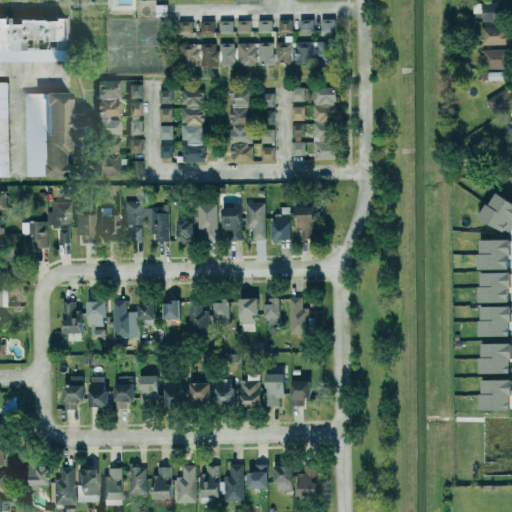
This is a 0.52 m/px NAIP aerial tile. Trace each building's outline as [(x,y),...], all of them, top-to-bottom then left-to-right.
[(511,0),(491,0),(492,5),(485,5),(485,20),(511,20),(511,0)] [(67,18),(22,18),(22,22),(13,22),(13,16),(0,16),(0,60),(66,59),(66,47),(34,47),(34,39),(67,39),(67,18)] [(323,38),(337,36),(334,17),(321,18),(323,38)] [(300,30),(314,30),(313,18),(300,19),(300,30)] [(234,32),(234,19),(220,20),(220,32),(234,32)] [(237,31),(251,31),(252,19),(237,19),(237,31)] [(272,19),(258,19),(258,31),(272,31),(272,19)] [(293,19),(279,19),(279,32),(294,31),(293,19)] [(193,33),(193,21),(180,20),(180,33),(193,33)] [(215,20),(201,20),(201,31),(215,32),(215,20)] [(483,44),(511,44),(511,26),(483,27),(483,44)] [(329,39),(295,41),(296,63),(330,62),(329,39)] [(275,41),(260,41),(261,63),(275,63),(275,41)] [(276,41),(277,62),(293,61),(293,41),(276,41)] [(220,65),(219,42),(202,43),(203,65),(220,65)] [(221,63),(236,63),(235,42),(221,42),(221,63)] [(258,42),(240,42),(240,63),(258,63),(258,42)] [(201,66),(201,43),(183,43),(184,66),(201,66)] [(511,67),(511,56),(511,48),(486,48),(486,68),(511,67)] [(120,79),(99,79),(99,97),(121,97),(120,79)] [(0,174),(11,175),(10,82),(0,82),(0,174)] [(143,83),(130,83),(130,97),(144,97),(143,83)] [(338,102),(338,85),(314,86),(314,102),(338,102)] [(304,86),(292,87),(292,101),(305,100),(304,86)] [(511,107),(511,91),(508,86),(486,101),(498,117),(511,107)] [(159,103),(173,103),(173,89),(160,88),(159,103)] [(183,105),(183,141),(183,161),(206,161),(205,88),(181,88),(182,105),(183,105)] [(233,124),(254,124),(253,88),(233,89),(233,124)] [(27,91),(28,175),(75,175),(75,91),(27,91)] [(262,106),(275,106),(275,92),(263,92),(262,106)] [(121,98),(99,99),(100,133),(122,133),(121,98)] [(130,115),(142,114),(142,101),(130,101),(130,115)] [(315,118),(336,119),(337,105),(315,104),(315,118)] [(292,119),(306,119),(306,105),(292,105),(292,119)] [(160,120),(175,121),(175,107),(160,106),(160,120)] [(276,110),(262,110),(262,123),(276,123),(276,110)] [(131,134),(143,133),(143,119),(130,119),(131,134)] [(292,122),(293,136),(305,136),(305,122),(292,122)] [(315,158),(337,158),(336,122),(315,122),(315,158)] [(174,124),(159,124),(160,140),(160,157),(174,157),(174,124)] [(254,141),(253,125),(232,125),(233,142),(254,141)] [(263,142),(276,142),(276,130),(263,130),(263,142)] [(103,173),(121,174),(122,139),(104,138),(103,173)] [(131,152),(144,152),(144,138),(131,138),(131,152)] [(306,141),(292,141),(293,154),(306,154),(306,141)] [(234,160),(254,160),(254,143),(234,144),(234,160)] [(262,146),(262,160),(276,160),(276,146),(262,146)] [(144,172),(144,159),(131,160),(131,173),(144,172)] [(511,232),(511,197),(498,190),(483,217),(511,232)] [(125,200),(126,224),(145,224),(144,200),(125,200)] [(49,248),(48,225),(59,225),(60,242),(70,241),(70,226),(73,226),(72,201),(53,202),(53,210),(47,211),(47,220),(28,221),(28,229),(29,229),(30,238),(34,237),(35,248),(49,248)] [(254,239),(267,238),(266,201),(246,201),(247,227),(253,227),(254,239)] [(199,202),(199,228),(205,228),(206,239),(219,239),(218,202),(199,202)] [(170,205),(152,205),(153,240),(171,240),(170,205)] [(294,238),(293,205),(278,206),(278,221),(274,221),(275,238),(294,238)] [(300,236),(319,236),(318,205),(299,206),(300,236)] [(225,239),(243,239),(244,207),(226,207),(225,239)] [(96,213),(78,213),(79,242),(97,241),(96,213)] [(120,239),(121,214),(102,213),(102,239),(120,239)] [(197,220),(189,220),(189,214),(179,214),(178,240),(190,240),(190,238),(196,238),(197,220)] [(132,240),(143,240),(143,226),(132,226),(132,240)] [(511,268),(511,238),(483,238),(483,268),(511,268)] [(483,301),(511,301),(511,271),(484,271),(484,272),(483,272),(483,278),(481,278),(481,286),(479,286),(479,295),(481,295),(481,301),(483,301)] [(291,333),(311,333),(310,307),(304,307),(304,296),(291,296),(291,333)] [(261,297),(242,297),(242,330),(256,330),(256,314),(261,314),(261,297)] [(269,331),(283,332),(283,297),(270,297),(269,331)] [(133,310),(127,310),(127,299),(113,299),(114,337),(134,336),(133,310)] [(85,332),(84,309),(77,309),(77,300),(63,300),(64,332),(85,332)] [(166,301),(166,318),(183,318),(182,300),(166,301)] [(233,301),(217,301),(217,319),(233,319),(233,301)] [(141,318),(157,319),(157,302),(141,302),(141,318)] [(208,318),(217,318),(217,304),(189,304),(190,335),(208,335),(208,318)] [(484,334),(511,334),(511,305),(484,305),(484,334)] [(486,343),(511,342),(511,371),(484,372),(484,357),(486,357),(486,343)] [(268,405),(281,405),(281,397),(288,397),(287,373),(268,373),(268,405)] [(142,407),(161,407),(162,375),(142,374),(142,407)] [(86,375),(73,375),(73,384),(65,384),(65,409),(79,408),(78,401),(86,401),(86,375)] [(111,406),(111,389),(106,389),(105,375),(91,375),(92,407),(111,406)] [(117,408),(129,408),(128,401),(137,400),(136,375),(117,375),(117,408)] [(487,379),(511,378),(511,408),(485,408),(484,394),(487,394),(487,379)] [(187,387),(182,387),(182,379),(167,379),(168,405),(187,404),(187,387)] [(263,406),(262,379),(242,380),(242,406),(263,406)] [(315,397),(314,380),(292,381),(293,404),(306,404),(306,397),(315,397)] [(213,381),(193,382),(193,400),(214,399),(213,381)] [(236,405),(236,381),(218,381),(218,405),(236,405)] [(31,484),(53,483),(53,464),(40,465),(39,458),(30,458),(31,484)] [(296,490),(297,465),(283,465),(284,460),(272,460),(271,472),(278,472),(278,490),(296,490)] [(246,500),(245,463),(231,463),(231,474),(226,475),(226,501),(246,500)] [(270,488),(271,464),(253,463),(252,487),(270,488)] [(198,501),(197,464),(184,464),(184,476),(177,476),(178,502),(198,501)] [(222,465),(208,464),(207,472),(203,472),(202,497),(222,497),(222,465)] [(307,472),(301,472),(302,494),(323,494),(323,481),(318,481),(318,464),(307,464),(307,472)] [(147,465),(129,466),(130,492),(148,492),(147,465)] [(76,503),(75,466),(61,466),(62,479),(56,479),(57,504),(76,503)] [(174,498),(174,466),(159,466),(159,474),(155,474),(154,498),(174,498)] [(124,467),(106,467),(107,504),(125,504),(124,467)] [(77,500),(100,501),(100,468),(81,468),(81,484),(77,484),(77,500)] [(9,511),(10,496),(0,496),(0,511),(9,511)]
